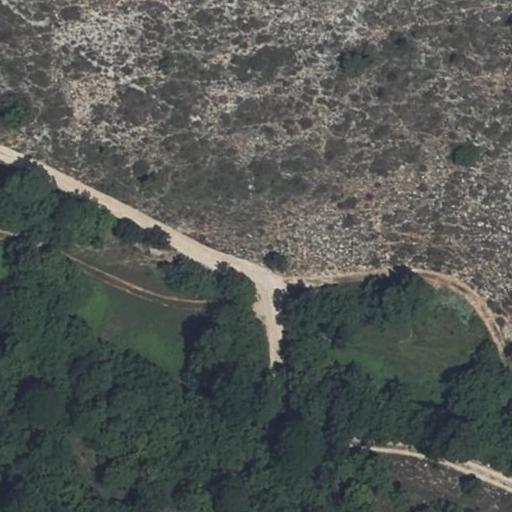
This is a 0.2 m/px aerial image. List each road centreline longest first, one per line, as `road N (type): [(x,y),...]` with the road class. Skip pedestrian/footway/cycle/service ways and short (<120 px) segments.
road 1 (track): [(267,283),(288,409),(332,437),(511,484)]
road 2 (track): [(0,148),(267,283)]
road 3 (track): [(267,283),(459,281),(494,324),(511,368)]
